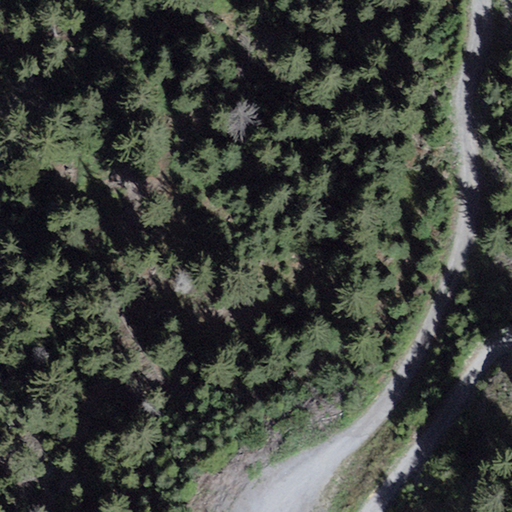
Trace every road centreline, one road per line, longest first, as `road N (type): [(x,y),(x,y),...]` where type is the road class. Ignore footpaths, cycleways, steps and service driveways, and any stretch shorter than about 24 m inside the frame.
road 1 (track): [(478,0),(464,115),(465,247),(398,375),(348,440),(280,489),(265,511)]
road 2 (track): [(372,511),(484,361),(511,340)]
